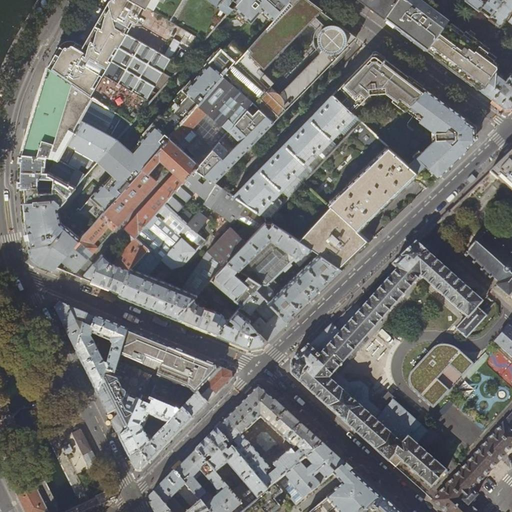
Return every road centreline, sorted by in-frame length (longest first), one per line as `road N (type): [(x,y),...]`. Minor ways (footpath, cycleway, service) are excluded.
road 1 (residential): [(261,367),(509,129)]
road 2 (residential): [(11,267),(1,222),(5,127),(32,51),(62,0)]
road 3 (residential): [(261,367),(11,267)]
road 4 (residential): [(129,500),(11,267)]
road 5 (residential): [(422,511),(261,367)]
road 6 (residential): [(337,0),(509,129)]
road 7 (residential): [(129,500),(261,367)]
